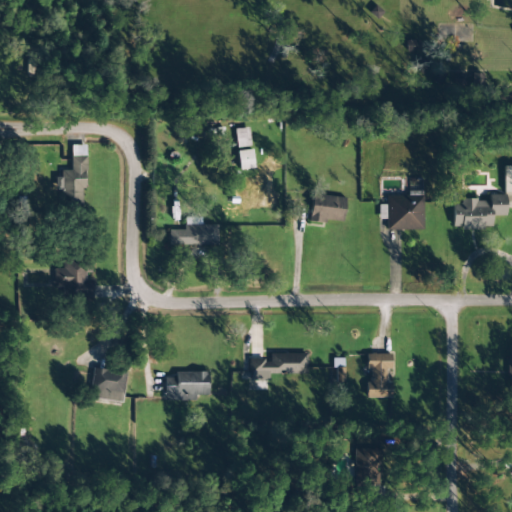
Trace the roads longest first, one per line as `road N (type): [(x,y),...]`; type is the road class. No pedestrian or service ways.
road 1 (residential): [(511,298),(194,307),(120,291),(103,259),(103,201),(87,141)]
road 2 (residential): [(421,511),(415,296)]
